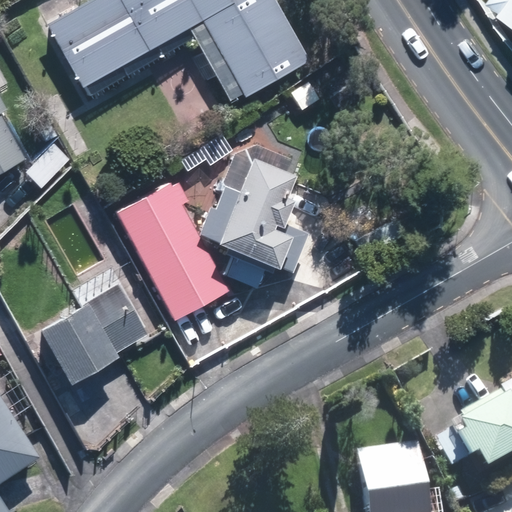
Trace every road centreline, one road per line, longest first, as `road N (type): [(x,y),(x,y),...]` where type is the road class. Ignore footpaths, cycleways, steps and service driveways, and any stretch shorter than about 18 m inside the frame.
road 1 (residential): [(116,511),(225,406),(511,239)]
road 2 (primary): [(401,0),(511,149)]
